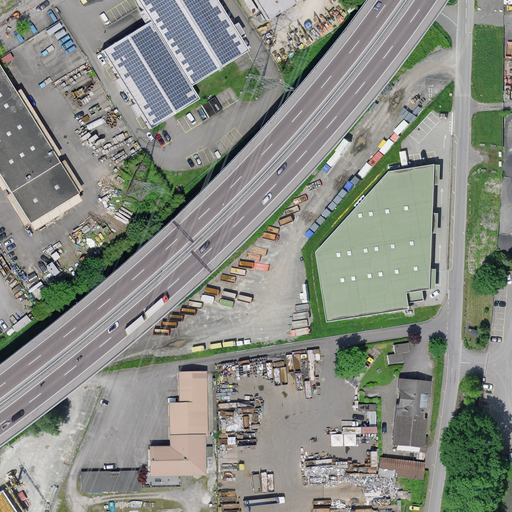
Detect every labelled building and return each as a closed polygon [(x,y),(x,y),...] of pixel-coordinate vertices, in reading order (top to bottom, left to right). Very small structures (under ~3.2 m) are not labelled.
[(141,0),(153,20),(104,49),(151,129),(198,98),(193,83),(247,51),(217,0),(141,0)] [(256,0),(270,21),(297,3),(295,0),(256,0)] [(0,170),(31,220),(80,192),(0,62),(0,170)] [(317,252),(328,320),(407,308),(406,302),(422,300),(420,289),(430,287),(433,213),(436,166),(393,169),(317,252)] [(394,345),(396,354),(402,353),(410,352),(409,343),(394,345)] [(396,354),(387,356),(388,364),(404,362),(402,353),(396,354)] [(183,403),(171,404),(172,434),(173,446),(160,447),(152,447),(152,475),(203,473),(202,433),(206,433),(205,373),(182,373),(183,403)] [(401,379),(395,442),(423,445),(429,382),(401,379)] [(424,462),(381,458),(379,475),(422,479),(424,462)] [(137,471),(79,471),(79,490),(137,490),(137,471)] [(15,511),(3,492),(0,494),(0,511),(15,511)]
